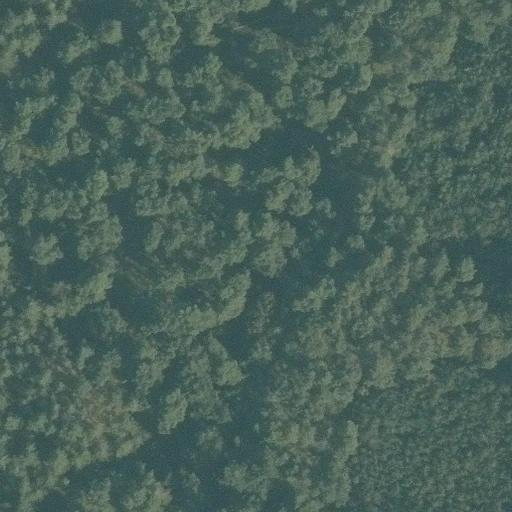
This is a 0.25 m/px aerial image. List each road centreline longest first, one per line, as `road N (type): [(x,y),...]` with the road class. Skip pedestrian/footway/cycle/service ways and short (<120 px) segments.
road 1 (track): [(420,0),(189,511)]
road 2 (track): [(0,245),(158,437),(205,478),(290,511)]
road 3 (track): [(0,94),(100,0)]
